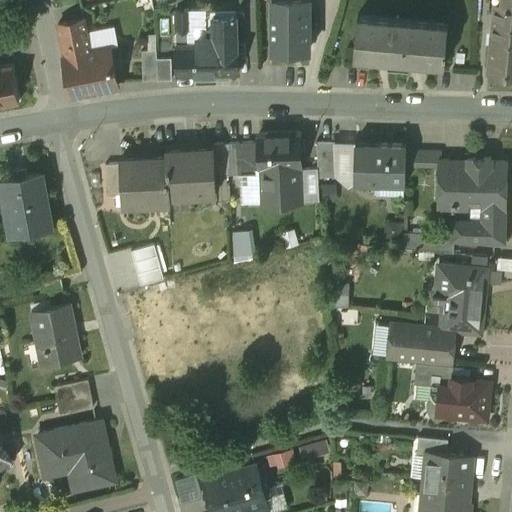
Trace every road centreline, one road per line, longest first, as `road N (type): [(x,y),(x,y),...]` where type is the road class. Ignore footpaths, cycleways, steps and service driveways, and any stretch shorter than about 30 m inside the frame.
road 1 (residential): [(60,115),(169,99),(511,108)]
road 2 (residential): [(175,511),(60,115)]
